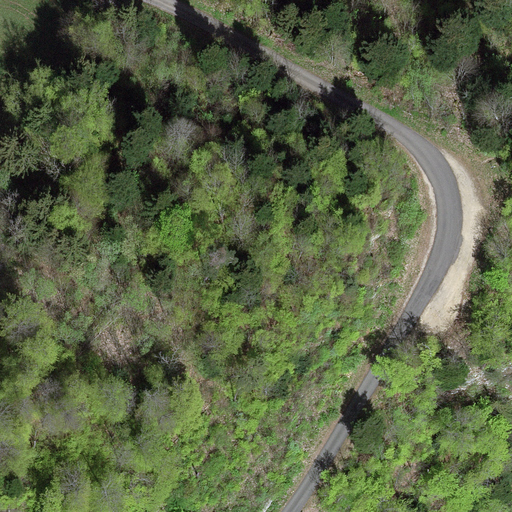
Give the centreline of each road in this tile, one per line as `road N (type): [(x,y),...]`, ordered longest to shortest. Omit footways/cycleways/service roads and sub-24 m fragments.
road 1 (unclassified): [(445,183),(449,238),(289,511)]
road 2 (residential): [(159,0),(398,130),(445,183)]
road 3 (track): [(0,235),(158,340)]
